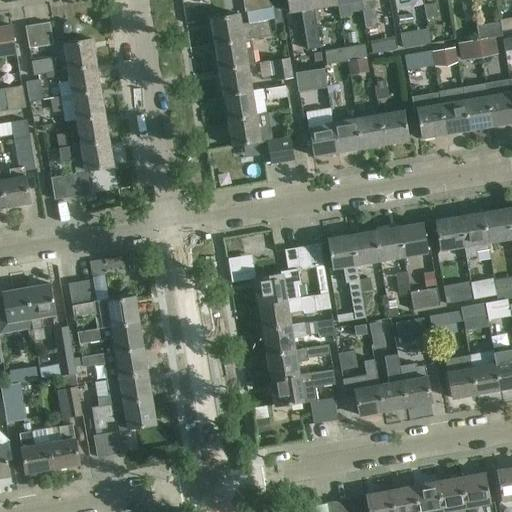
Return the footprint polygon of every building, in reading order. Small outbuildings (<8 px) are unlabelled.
[(257,10),(255,0),(243,0),(245,12),(257,10)] [(269,8),(267,0),(255,0),(257,10),(269,8)] [(278,0),(267,0),(269,8),(272,25),(283,23),(278,0)] [(314,9),(312,0),(286,0),(289,13),(301,11),(308,50),(320,48),(314,9)] [(337,5),(336,0),(312,0),(314,9),(337,5)] [(362,11),(360,0),(336,0),(337,5),(339,18),(351,16),(350,13),(362,11)] [(360,0),(362,11),(375,9),(373,0),(360,0)] [(471,0),(460,0),(462,12),(473,11),(471,0)] [(435,4),(424,6),(426,19),(437,17),(435,4)] [(375,14),(363,16),(365,29),(377,27),(375,14)] [(210,20),(214,46),(251,40),(251,38),(271,35),(268,20),(242,24),(240,15),(210,20)] [(511,18),(499,21),(500,23),(501,32),(511,30),(511,18)] [(49,23),(37,25),(41,47),(53,45),(49,23)] [(479,40),(495,38),(502,36),(501,32),(500,23),(476,27),(479,40)] [(41,47),(37,25),(26,27),(29,49),(41,47)] [(11,26),(0,27),(0,57),(16,55),(11,26)] [(495,38),(479,40),(482,58),(498,55),(495,38)] [(511,38),(503,40),(505,52),(511,50),(511,38)] [(64,45),(67,64),(68,70),(97,66),(92,40),(64,45)] [(255,64),(251,40),(214,46),(218,71),(248,66),(255,64)] [(482,58),(479,40),(458,44),(461,61),(482,58)] [(365,45),(345,48),(347,62),(367,59),(365,45)] [(347,62),(345,48),(324,52),(326,65),(347,62)] [(455,48),(432,52),(434,66),(434,67),(458,63),(455,48)] [(434,66),(432,52),(405,57),(407,70),(434,66)] [(32,62),(34,76),(56,72),(54,58),(32,62)] [(292,77),(289,59),(273,61),(276,80),(292,77)] [(369,72),(367,59),(347,62),(349,76),(369,72)] [(269,62),(259,64),(262,77),(271,75),(269,62)] [(101,91),(97,66),(68,70),(59,72),(61,83),(70,81),(72,95),(101,91)] [(252,91),(248,66),(218,71),(222,96),(252,91)] [(310,70),(296,73),(299,88),(313,86),(310,70)] [(42,75),(42,95),(55,95),(55,75),(42,75)] [(386,80),(376,82),(377,86),(374,86),(377,100),(389,98),(386,80)] [(29,103),(43,101),(39,81),(26,83),(29,103)] [(486,85),(462,89),(469,131),(493,127),(488,97),(486,85)] [(22,88),(4,91),(0,91),(0,112),(7,111),(7,112),(26,109),(22,88)] [(469,131),(462,89),(438,93),(445,135),(469,131)] [(105,116),(101,91),(72,95),(76,121),(105,116)] [(256,116),(252,91),(222,96),(227,121),(256,116)] [(339,93),(328,95),(330,109),(341,107),(339,93)] [(445,135),(438,93),(411,98),(414,111),(416,110),(421,139),(445,135)] [(511,123),(511,97),(511,93),(488,97),(493,127),(511,123)] [(61,97),(54,98),(54,99),(50,99),(52,113),(63,111),(61,97)] [(409,141),(404,111),(380,115),(385,145),(409,141)] [(280,126),(278,113),(267,114),(256,116),(227,121),(231,147),(259,142),(259,144),(268,143),(272,164),(282,162),(279,141),(272,142),(270,128),(280,126)] [(385,145),(380,115),(356,119),(361,149),(385,145)] [(110,141),(105,116),(76,121),(81,146),(110,141)] [(361,149),(356,119),(333,123),(338,153),(361,149)] [(36,171),(27,120),(12,123),(19,168),(9,169),(11,179),(1,181),(6,208),(30,204),(24,173),(36,171)] [(338,153),(333,123),(308,127),(313,157),(338,153)] [(56,136),(59,150),(69,148),(68,148),(66,134),(56,136)] [(294,160),(291,139),(279,141),(282,162),(294,160)] [(114,167),(110,141),(81,146),(68,148),(69,148),(59,150),(61,164),(71,162),(70,159),(82,157),(85,172),(86,171),(114,167)] [(85,172),(74,173),(74,175),(78,197),(90,195),(86,171),(85,172)] [(74,175),(63,177),(66,199),(78,197),(74,175)] [(66,199),(63,177),(51,179),(55,201),(66,199)] [(511,239),(511,235),(508,209),(483,214),(488,244),(511,239)] [(489,250),(488,244),(483,214),(459,218),(464,248),(466,259),(477,257),(476,252),(489,250)] [(464,248),(459,218),(435,222),(440,252),(464,248)] [(423,224),(399,228),(404,258),(428,254),(423,224)] [(404,258),(399,228),(375,232),(380,262),(404,258)] [(380,262),(375,232),(351,236),(356,266),(380,262)] [(356,266),(351,236),(327,240),(332,270),(343,268),(346,283),(349,283),(355,320),(366,318),(361,292),(359,281),(359,279),(356,266)] [(312,268),(308,247),(299,249),(302,270),(312,268)] [(302,270),(299,249),(284,251),(288,271),(280,272),(281,275),(253,280),(257,305),(299,298),(297,286),(300,285),(298,271),(302,270)] [(118,264),(110,265),(112,286),(121,285),(118,264)] [(323,266),(315,268),(319,295),(328,294),(323,266)] [(407,272),(395,274),(397,287),(409,285),(407,272)] [(370,277),(359,279),(359,281),(361,292),(372,290),(370,277)] [(92,280),(80,282),(83,304),(96,302),(92,280)] [(83,304),(80,282),(68,284),(72,304),(72,306),(83,304)] [(26,289),(33,329),(33,331),(43,329),(42,318),(56,315),(50,284),(26,289)] [(497,296),(498,300),(507,298),(511,297),(511,286),(496,289),(497,296)] [(436,288),(410,292),(413,310),(440,306),(436,288)] [(0,334),(33,329),(26,289),(2,293),(4,305),(0,305),(0,334)] [(331,309),(328,294),(319,295),(314,296),(314,295),(299,298),(257,305),(261,330),(290,325),(288,313),(303,311),(303,314),(316,312),(316,311),(331,309)] [(107,300),(96,302),(83,304),(72,306),(72,311),(74,321),(96,317),(98,331),(140,324),(135,297),(107,302),(107,300)] [(498,300),(483,303),(486,317),(487,317),(487,321),(511,317),(507,298),(498,300)] [(486,317),(483,303),(461,307),(461,311),(460,311),(462,322),(486,317)] [(462,322),(460,311),(429,316),(431,327),(462,322)] [(424,318),(392,324),(392,328),(412,324),(414,336),(415,340),(427,338),(424,318)] [(335,335),(332,319),(316,322),(319,338),(335,335)] [(306,336),(305,323),(290,325),(261,330),(265,355),(294,350),(292,338),(306,336)] [(144,349),(140,324),(98,331),(76,334),(79,348),(112,342),(114,354),(144,349)] [(67,328),(54,330),(58,353),(62,376),(75,374),(71,351),(67,328)] [(330,355),(329,345),(316,347),(304,349),(294,350),(265,355),(269,380),(298,375),(296,362),(308,360),(308,358),(330,355)] [(105,365),(107,380),(148,374),(144,349),(114,354),(82,359),(83,368),(105,365)] [(470,360),(476,395),(499,391),(494,362),(492,352),(483,353),(483,358),(470,360)] [(389,384),(378,385),(383,412),(407,408),(400,367),(399,367),(397,355),(384,357),(389,384)] [(470,360),(469,356),(445,360),(452,399),(476,395),(470,360)] [(511,388),(511,359),(494,362),(499,391),(511,388)] [(378,386),(374,360),(364,362),(366,376),(342,380),(345,393),(355,391),(359,416),(383,412),(378,385),(378,386)] [(415,364),(400,367),(407,408),(431,403),(424,366),(416,368),(415,364)] [(12,385),(23,383),(21,370),(10,372),(12,385)] [(333,371),(299,376),(298,375),(269,380),(274,407),(302,402),(302,404),(310,403),(314,424),(327,422),(324,400),(317,401),(315,388),(335,385),(333,371)] [(152,399),(148,374),(107,380),(109,391),(98,393),(101,407),(152,399)] [(7,422),(23,419),(18,385),(1,388),(7,422)] [(69,418),(82,416),(77,389),(64,391),(69,418)] [(156,425),(152,399),(101,407),(91,408),(94,431),(106,429),(105,423),(114,422),(114,417),(117,417),(119,432),(117,433),(117,434),(129,432),(128,429),(156,425)] [(333,399),(324,400),(327,422),(337,420),(333,399)] [(72,425),(59,427),(46,429),(48,443),(52,469),(79,465),(72,425)] [(18,434),(22,454),(25,474),(52,469),(48,443),(34,445),(32,432),(18,434)] [(120,454),(117,434),(117,433),(105,434),(109,456),(120,454)] [(109,456),(105,434),(93,436),(96,458),(109,456)] [(0,478),(10,477),(4,440),(0,436),(0,478)] [(511,500),(511,468),(496,471),(501,502),(511,500)] [(459,478),(465,508),(465,511),(477,511),(476,506),(491,503),(485,473),(459,478)] [(465,508),(459,478),(437,482),(442,511),(452,511),(453,510),(465,508)] [(442,511),(437,482),(412,487),(417,511),(442,511)] [(417,511),(412,487),(390,491),(393,511),(417,511)] [(393,511),(390,491),(365,495),(368,511),(393,511)] [(352,511),(350,499),(340,501),(341,511),(352,511)] [(341,511),(340,501),(326,504),(327,511),(341,511)]
